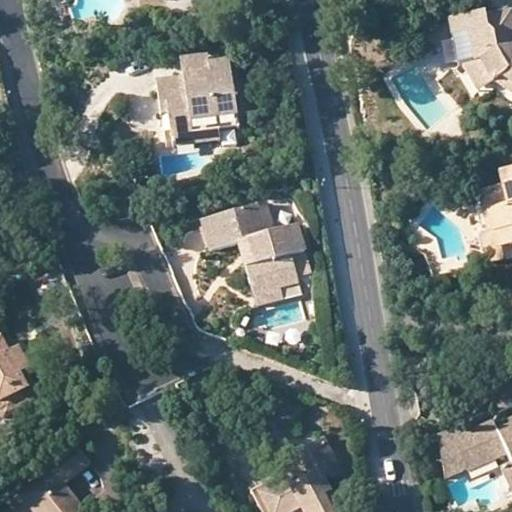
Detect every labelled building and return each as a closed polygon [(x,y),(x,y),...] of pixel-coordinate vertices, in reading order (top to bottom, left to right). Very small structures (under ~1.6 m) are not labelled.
[(511,13),(487,18),(488,25),(511,20),(511,13)] [(451,21),(455,39),(468,36),(474,64),(472,65),(485,87),(495,82),(511,91),(511,20),(488,25),(487,18),(485,14),(451,21)] [(479,90),(485,87),(472,65),(474,64),(468,36),(455,39),(460,68),(464,67),(479,90)] [(218,119),(239,117),(230,61),(211,65),(210,56),(183,61),(186,79),(158,83),(167,137),(173,137),(220,130),(218,119)] [(241,127),(239,117),(218,119),(220,130),(241,127)] [(222,141),(220,130),(173,137),(175,149),(222,141)] [(507,190),(487,194),(499,252),(506,250),(511,249),(511,173),(504,175),(507,190)] [(509,264),(506,250),(499,252),(487,194),(482,195),(490,237),(485,238),(491,267),(509,264)] [(256,297),(281,288),(300,284),(292,255),(308,252),(299,225),(275,233),(266,203),(203,222),(212,252),(241,244),(256,297)] [(284,300),(281,288),(256,297),(259,307),(284,300)] [(10,352),(0,332),(0,407),(7,420),(38,403),(22,374),(32,369),(20,346),(10,352)] [(511,407),(511,384),(488,395),(497,415),(511,407)] [(507,456),(511,466),(511,434),(501,440),(498,433),(494,423),(454,442),(467,471),(468,473),(507,456)] [(511,426),(498,433),(501,440),(511,434),(511,426)] [(467,471),(454,442),(443,436),(431,440),(446,480),(467,471)] [(290,489),(286,480),(261,493),(270,511),(295,511),(302,509),(303,511),(333,511),(325,497),(333,494),(325,480),(343,472),(325,438),(298,452),(312,479),(301,483),(290,489)] [(61,453),(78,474),(92,463),(75,442),(61,453)] [(48,464),(50,467),(65,485),(78,474),(61,453),(48,464)] [(511,466),(502,471),(511,495),(511,466)] [(87,511),(65,485),(50,467),(19,492),(32,508),(41,500),(50,511),(87,511)] [(270,511),(261,493),(286,480),(283,475),(250,492),(261,511),(270,511)] [(297,475),(286,480),(290,489),(301,483),(297,475)] [(32,508),(36,511),(50,511),(41,500),(32,508)]
